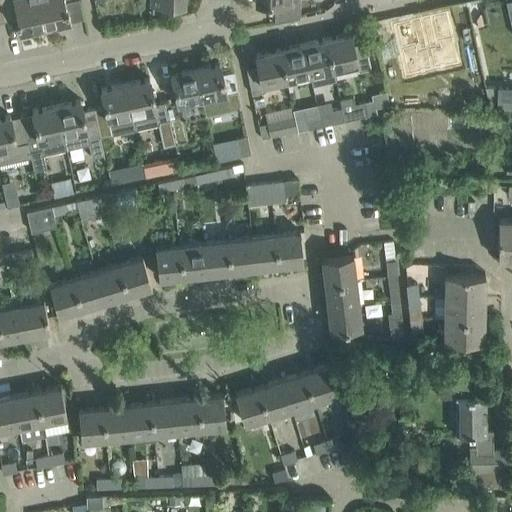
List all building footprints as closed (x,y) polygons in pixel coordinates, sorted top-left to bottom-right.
[(44,26),(38,0),(0,0),(0,13),(0,14),(16,11),(17,17),(16,17),(20,36),(35,32),(34,28),(44,26)] [(38,0),(44,26),(55,23),(56,28),(71,24),(67,6),(66,6),(64,0),(38,0)] [(290,3),(290,0),(254,0),(255,2),(275,3),(274,22),(300,16),(300,3),(290,3)] [(449,13),(422,19),(434,72),(461,66),(449,13)] [(434,72),(422,19),(395,25),(407,78),(434,72)] [(371,67),(365,41),(353,43),(351,32),(327,37),(334,67),(357,62),(358,69),(371,67)] [(334,67),(327,37),(304,42),(310,73),(334,67)] [(310,73),(304,42),(280,47),(287,78),(310,73)] [(287,78),(280,47),(255,53),(258,64),(246,67),(252,93),(265,90),(264,83),(287,78)] [(241,107),(234,70),(222,72),(219,61),(196,66),(207,114),(241,107)] [(207,114),(196,66),(171,71),(178,101),(167,104),(176,142),(187,139),(183,119),(207,114)] [(176,142),(167,104),(166,100),(155,102),(149,76),(125,81),(136,126),(158,121),(162,139),(163,144),(176,142)] [(136,126),(125,81),(101,87),(105,104),(94,107),(100,135),(136,126)] [(511,84),(497,84),(496,108),(511,108),(511,84)] [(352,95),(340,98),(345,119),(368,114),(365,100),(354,103),(352,95)] [(100,135),(94,107),(83,109),(80,98),(56,103),(66,147),(89,143),(93,157),(104,154),(100,135)] [(345,119),(340,98),(316,103),(319,115),(321,124),(345,119)] [(66,147),(56,103),(32,108),(33,112),(21,115),(23,123),(29,150),(33,168),(46,166),(44,152),(66,147)] [(29,150),(23,123),(12,125),(10,113),(0,115),(0,161),(19,158),(18,153),(29,150)] [(321,124),(319,115),(305,118),(307,127),(321,124)] [(294,116),(267,122),(270,135),(297,130),(294,116)] [(251,152),(247,134),(236,136),(239,154),(251,152)] [(234,173),(232,164),(219,167),(220,176),(234,173)] [(220,176),(219,167),(206,170),(208,179),(220,176)] [(197,181),(195,172),(172,177),(173,186),(197,181)] [(173,186),(172,177),(159,180),(161,189),(173,186)] [(285,200),(283,178),(269,180),(272,201),(285,200)] [(272,201),(269,180),(245,183),(248,204),(272,201)] [(115,199),(113,190),(100,193),(102,202),(115,199)] [(102,202),(100,193),(86,196),(88,205),(102,202)] [(67,210),(65,201),(52,204),(54,213),(67,210)] [(56,225),(54,213),(52,204),(26,210),(31,231),(56,225)] [(511,258),(511,218),(498,218),(497,258),(511,258)] [(299,229),(275,232),(279,263),(303,260),(299,229)] [(279,263),(275,232),(251,234),(255,266),(279,263)] [(255,266),(251,234),(227,237),(231,269),(255,266)] [(231,269),(227,237),(203,240),(207,271),(231,269)] [(207,271),(203,240),(179,243),(183,274),(207,271)] [(183,274),(179,243),(155,245),(159,277),(183,274)] [(32,257),(30,248),(17,251),(19,260),(32,257)] [(321,256),(324,281),(356,277),(353,253),(321,256)] [(143,254),(119,261),(128,292),(152,284),(143,254)] [(397,272),(396,258),(387,259),(388,273),(397,272)] [(128,292),(119,261),(96,268),(105,299),(128,292)] [(105,299),(96,268),(72,274),(82,306),(105,299)] [(398,285),(397,272),(388,273),(389,286),(398,285)] [(445,273),(444,339),(483,340),(485,274),(445,273)] [(82,306),(72,274),(49,281),(59,313),(82,306)] [(359,301),(356,277),(324,281),(327,305),(359,301)] [(417,281),(406,282),(408,295),(419,294),(417,281)] [(420,306),(419,294),(408,295),(409,307),(420,306)] [(401,310),(399,296),(390,297),(392,311),(401,310)] [(44,297),(20,301),(26,333),(50,329),(44,297)] [(26,333),(20,301),(0,305),(0,329),(2,338),(26,333)] [(362,326),(359,301),(327,305),(330,329),(362,326)] [(421,316),(410,318),(412,330),(422,329),(421,316)] [(338,392),(328,362),(305,369),(314,400),(338,392)] [(314,400),(305,369),(282,377),(291,407),(314,400)] [(291,407),(282,377),(258,384),(268,414),(291,407)] [(472,377),(438,377),(438,395),(459,394),(459,408),(456,409),(456,421),(459,421),(459,433),(485,432),(485,394),(472,394),(472,377)] [(67,416),(61,384),(37,389),(43,420),(67,416)] [(268,414),(258,384),(235,391),(245,421),(268,414)] [(43,420),(37,389),(13,394),(18,425),(43,420)] [(226,424),(223,392),(198,395),(202,426),(226,424)] [(0,428),(18,425),(13,394),(0,395),(0,428)] [(202,426),(198,395),(174,397),(178,429),(202,426)] [(178,429),(174,397),(150,400),(154,431),(178,429)] [(154,431),(150,400),(126,402),(129,434),(154,431)] [(129,434),(126,402),(102,405),(105,436),(129,434)] [(105,436),(102,405),(78,408),(81,439),(105,436)] [(340,435),(326,439),(329,448),(342,443),(340,435)] [(329,448),(326,439),(313,443),(316,452),(329,448)] [(309,443),(303,445),(307,455),(312,453),(309,443)] [(509,448),(469,449),(470,470),(509,469),(509,448)] [(281,453),(283,462),(297,458),(294,449),(281,453)] [(62,451),(49,454),(51,463),(64,460),(62,451)] [(51,463),(49,454),(35,456),(37,465),(51,463)] [(15,460),(1,463),(3,472),(17,469),(15,460)] [(225,468),(226,481),(245,479),(244,467),(225,468)] [(288,476),(285,467),(272,471),(274,480),(288,476)] [(220,472),(207,473),(207,482),(220,481),(220,472)] [(207,482),(207,473),(193,473),(193,482),(207,482)] [(172,474),(158,475),(159,484),(172,484),(172,474)] [(159,484),(158,475),(145,475),(145,484),(159,484)] [(124,476),(110,477),(111,486),(125,485),(124,476)] [(111,486),(110,477),(96,477),(97,486),(111,486)] [(86,511),(86,501),(72,503),(73,511),(86,511)]
